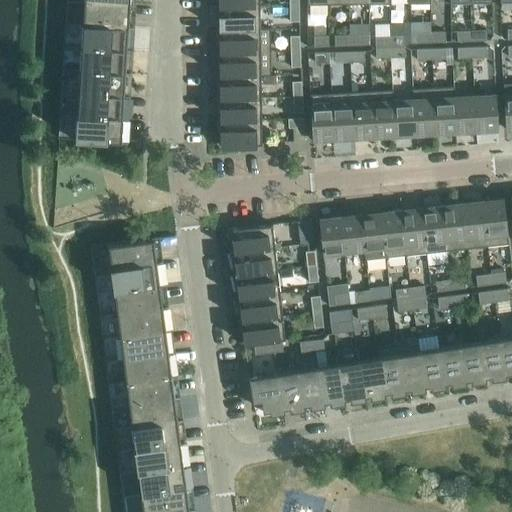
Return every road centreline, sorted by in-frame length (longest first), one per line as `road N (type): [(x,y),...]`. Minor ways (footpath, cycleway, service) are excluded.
road 1 (residential): [(182,194),(511,163)]
road 2 (residential): [(221,463),(511,410)]
road 3 (residential): [(221,463),(182,194)]
road 4 (residential): [(182,194),(170,94),(172,0)]
